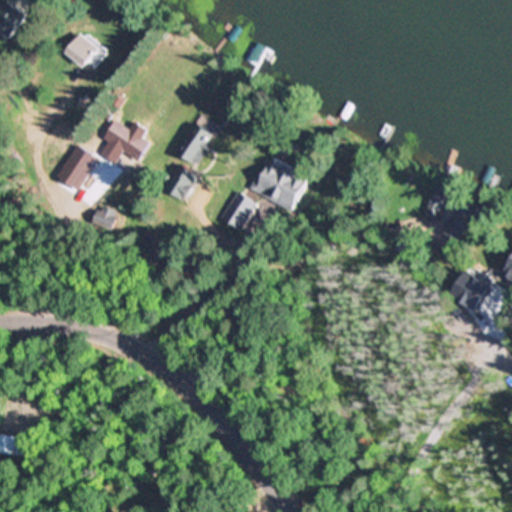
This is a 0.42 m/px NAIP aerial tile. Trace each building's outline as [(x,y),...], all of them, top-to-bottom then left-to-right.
[(15,38),(14,40),(7,35),(0,30),(0,12),(1,11),(4,7),(7,3),(8,0),(12,0),(32,13),(31,16),(29,18),(27,21),(25,24),(22,28),(20,31),(17,35),(15,38)] [(90,68),(70,53),(85,33),(105,48),(90,68)] [(127,101),(123,108),(115,103),(120,95),(125,99),(128,100),(127,101)] [(120,120),(129,126),(133,121),(150,132),(146,138),(155,144),(143,162),(107,139),(120,120)] [(217,135),(201,159),(184,147),(201,123),(217,135)] [(205,173),(187,197),(170,184),(187,160),(205,173)] [(281,161),(313,178),(295,212),(254,189),(268,163),(277,168),(281,161)] [(450,195),(479,207),(474,220),(473,220),(464,242),(447,235),(454,217),(457,218),(461,207),(449,203),(443,220),(426,213),(438,185),(452,190),(450,195)] [(249,223),(243,231),(224,218),(232,206),(242,191),(262,204),(249,223)] [(118,209),(121,210),(119,214),(118,216),(119,217),(121,217),(120,219),(117,225),(115,231),(114,231),(110,229),(103,225),(99,224),(95,222),(94,222),(95,219),(98,212),(101,207),(105,209),(107,205),(107,204),(111,206),(114,207),(118,209)] [(158,237),(153,246),(144,241),(149,232),(158,237)] [(165,244),(181,251),(171,273),(151,263),(159,246),(163,249),(165,244)] [(147,262),(143,270),(137,268),(141,259),(147,262)] [(189,300),(181,304),(174,291),(182,286),(189,300)] [(28,437),(26,456),(14,455),(0,453),(0,434),(6,435),(28,437)]
